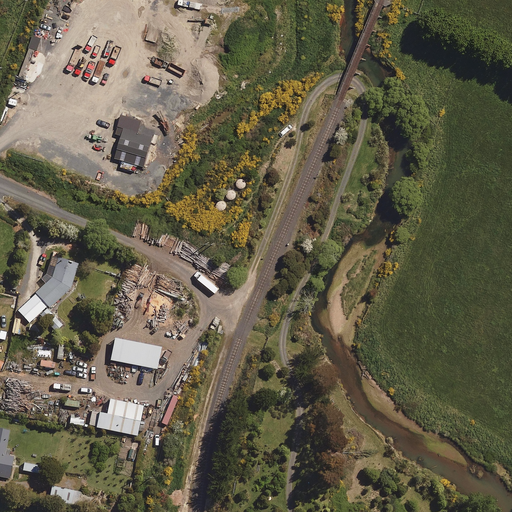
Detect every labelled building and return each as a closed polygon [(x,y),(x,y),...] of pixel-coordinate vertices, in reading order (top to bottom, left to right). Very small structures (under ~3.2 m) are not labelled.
[(52,277),(49,273),(41,279),(45,284),(35,293),(49,308),(71,289),(79,264),(59,258),(53,276),(52,277)] [(63,325),(48,309),(40,316),(56,332),(63,325)] [(161,348),(115,339),(111,361),(157,370),(161,348)] [(56,361),(41,359),(40,366),(55,369),(56,361)] [(18,364),(7,362),(5,376),(16,377),(18,364)] [(184,396),(175,392),(161,423),(170,427),(184,396)] [(81,401),(65,399),(64,407),(79,410),(81,401)] [(89,426),(137,436),(139,430),(143,431),(145,423),(140,422),(144,406),(110,400),(107,415),(92,412),(89,426)] [(85,420),(71,417),(69,424),(83,428),(85,420)] [(9,431),(0,429),(0,477),(10,479),(14,457),(5,456),(9,431)] [(128,452),(128,459),(136,459),(137,449),(122,448),(122,452),(128,452)] [(42,465),(23,463),(22,471),(40,474),(42,465)] [(81,492),(52,486),(49,501),(78,507),(81,492)]
